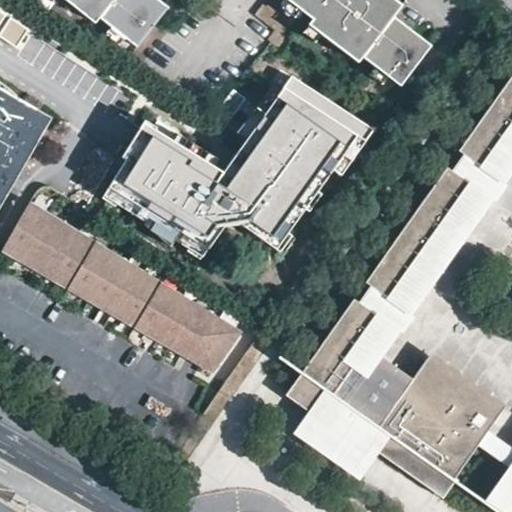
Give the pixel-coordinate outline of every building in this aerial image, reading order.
[(169,4),(164,0),(72,0),(99,20),(102,15),(115,25),(120,20),(131,29),(127,34),(139,43),(169,4)] [(304,7),(308,0),(288,0),(287,4),(299,13),(304,7)] [(308,0),(304,7),(317,17),(329,27),(326,30),(363,59),(367,54),(379,64),(387,55),(399,64),(392,72),(402,80),(431,43),(394,14),(401,6),(392,0),(308,0)] [(0,29),(8,14),(0,9),(0,29)] [(319,39),(326,30),(329,27),(317,17),(308,30),(319,39)] [(1,37),(19,47),(29,29),(11,20),(1,37)] [(123,40),(127,34),(131,29),(120,20),(115,25),(111,32),(123,40)] [(399,64),(387,55),(379,64),(376,69),(388,78),(392,72),(399,64)] [(344,173),(374,127),(295,76),(285,90),(249,138),(239,131),(230,124),(223,134),(221,137),(239,151),(222,174),(215,170),(173,143),(158,133),(148,127),(126,160),(130,163),(107,199),(148,225),(178,244),(190,252),(205,261),(227,228),(239,223),(289,256),(301,237),(294,232),(310,207),(315,209),(327,191),(323,188),(336,167),(344,173)] [(473,163),(491,176),(511,147),(511,79),(459,153),(473,163)] [(0,99),(4,101),(8,93),(9,91),(0,81),(0,99)] [(239,131),(249,138),(285,90),(277,84),(239,131)] [(245,101),(233,92),(208,125),(223,134),(230,124),(245,101)] [(23,166),(51,118),(8,93),(4,101),(0,99),(0,204),(11,186),(2,181),(8,171),(13,161),(23,166)] [(401,130),(384,118),(368,140),(385,152),(401,130)] [(148,127),(158,133),(160,131),(149,124),(148,127)] [(173,143),(215,170),(220,162),(178,135),(173,143)] [(511,147),(491,176),(480,190),(396,305),(385,320),(364,349),(374,357),(511,168),(511,147)] [(8,171),(17,176),(23,166),(13,161),(8,171)] [(463,178),(480,190),(491,176),(473,163),(463,178)] [(448,167),(365,282),(378,292),(396,305),(480,190),(463,178),(448,167)] [(2,181),(11,186),(17,176),(8,171),(2,181)] [(206,372),(211,375),(236,333),(158,286),(161,281),(30,203),(2,249),(9,253),(25,263),(44,274),(60,284),(75,293),(88,301),(105,311),(124,322),(143,334),(162,345),(183,358),(206,372)] [(173,251),(178,244),(148,225),(146,227),(173,251)] [(200,269),(205,261),(190,252),(185,260),(200,269)] [(367,307),(385,320),(396,305),(378,292),(367,307)] [(410,382),(374,357),(364,349),(385,320),(367,307),(361,303),(354,298),(301,372),(284,394),(308,412),(327,425),(341,405),(372,427),(360,443),(379,457),(438,500),(449,484),(476,448),(483,437),(502,411),(428,357),(410,382)] [(372,427),(341,405),(327,425),(308,412),(294,432),(328,457),(362,481),(379,457),(360,443),(372,427)] [(476,448),(511,473),(511,471),(511,458),(483,437),(476,448)] [(476,448),(449,484),(485,510),(511,473),(476,448)] [(511,471),(511,473),(485,510),(488,511),(497,511),(511,491),(511,471)] [(511,511),(511,491),(497,511),(511,511)]
